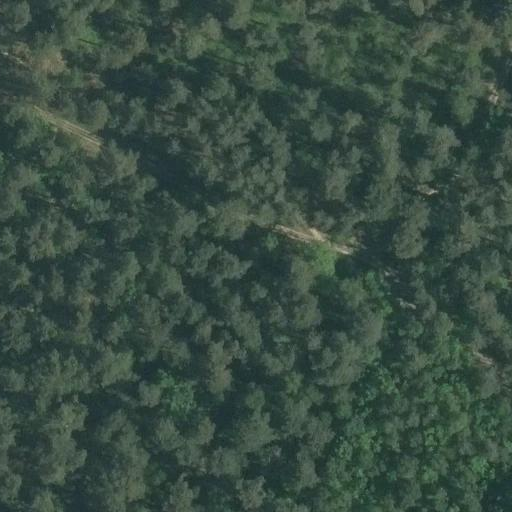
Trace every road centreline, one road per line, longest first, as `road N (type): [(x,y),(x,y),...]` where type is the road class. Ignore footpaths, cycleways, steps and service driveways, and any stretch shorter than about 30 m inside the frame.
road 1 (track): [(0,98),(233,216),(364,257),(405,296)]
road 2 (track): [(307,511),(405,296)]
road 3 (track): [(405,296),(466,163)]
road 4 (track): [(405,296),(450,324),(511,390)]
